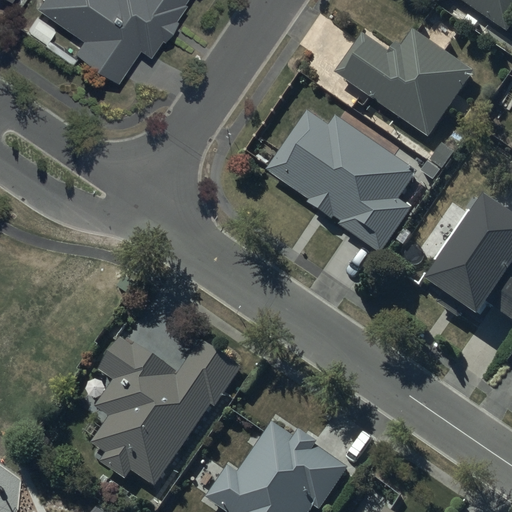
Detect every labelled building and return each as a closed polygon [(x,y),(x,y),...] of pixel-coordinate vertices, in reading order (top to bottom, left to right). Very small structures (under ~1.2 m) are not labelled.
[(30,34),(74,64),(79,57),(88,63),(83,70),(100,82),(106,74),(117,81),(141,46),(149,52),(161,36),(167,40),(182,19),(174,13),(182,0),(42,0),(36,9),(44,14),(30,34)] [(511,0),(434,0),(442,5),(446,0),(455,0),(509,37),(511,31),(511,0)] [(365,37),(337,78),(431,142),(477,74),(419,34),(409,50),(402,45),(394,57),(365,37)] [(311,116),(270,174),(314,206),(312,208),(385,259),(416,214),(402,204),(420,177),(340,122),(334,132),(311,116)] [(473,218),(429,287),(484,323),(493,309),(511,321),(511,223),(487,207),(478,221),(473,218)] [(141,478),(158,490),(215,409),(219,412),(246,374),(205,344),(181,378),(140,348),(136,353),(124,345),(101,378),(115,388),(98,411),(112,422),(94,447),(108,457),(101,466),(133,489),(141,478)] [(209,502),(222,511),(313,511),(316,507),(323,511),(351,471),(301,436),(297,441),(275,426),(240,476),(231,470),(209,502)] [(43,511),(100,511),(43,475),(26,501),(43,511)]
